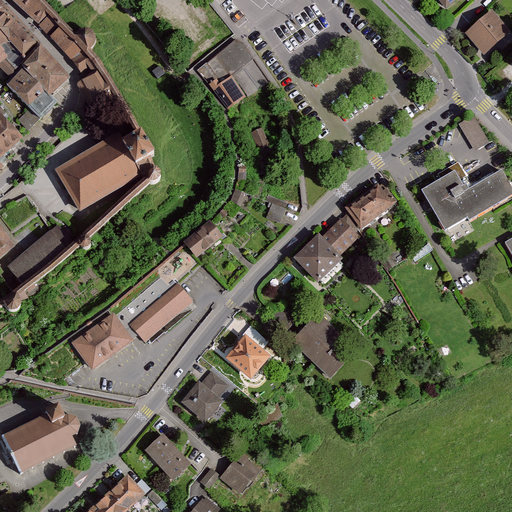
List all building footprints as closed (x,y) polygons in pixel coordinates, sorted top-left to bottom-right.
[(9,0),(9,1),(37,28),(53,13),(41,0),(9,0)] [(199,0),(150,0),(159,12),(196,60),(227,37),(199,0)] [(438,0),(448,12),(463,0),(438,0)] [(0,35),(9,45),(24,60),(39,45),(0,4),(0,35)] [(511,34),(511,32),(494,12),(467,35),(486,57),(511,34)] [(53,13),(37,28),(49,39),(64,25),(53,13)] [(49,39),(64,54),(79,40),(77,39),(64,25),(49,39)] [(77,39),(79,40),(64,54),(72,62),(92,51),(94,49),(97,44),(96,39),(93,36),(90,34),(84,34),(77,39)] [(9,45),(0,35),(0,50),(2,53),(9,45)] [(243,49),(238,44),(200,70),(228,110),(267,83),(243,49)] [(39,52),(23,72),(46,94),(50,99),(69,82),(39,52)] [(91,52),(72,62),(80,73),(89,68),(99,62),(91,52)] [(93,76),(77,85),(93,114),(119,97),(99,62),(89,68),(93,76)] [(23,72),(7,88),(30,110),(39,120),(42,122),(57,106),(50,99),(46,94),(23,72)] [(30,110),(18,121),(28,131),(39,120),(30,110)] [(475,117),(460,126),(477,152),(491,143),(475,117)] [(0,163),(23,142),(1,118),(0,119),(0,163)] [(252,134),(259,151),(267,147),(260,130),(252,134)] [(119,135),(55,174),(67,193),(80,215),(141,178),(147,175),(148,172),(150,171),(152,170),(150,163),(155,160),(141,136),(125,146),(119,135)] [(149,184),(152,185),(154,185),(157,185),(159,183),(160,182),(162,179),(162,177),(161,174),(160,172),(157,170),(155,170),(152,170),(150,171),(148,172),(147,175),(146,177),(146,180),(148,182),(149,184)] [(467,186),(460,173),(426,192),(450,236),(511,201),(511,181),(507,172),(474,190),(471,184),(467,186)] [(148,182),(146,180),(146,177),(147,175),(141,178),(142,180),(143,182),(74,245),(22,288),(0,302),(0,310),(3,309),(18,300),(28,294),(79,250),(78,245),(80,241),(85,239),(89,241),(152,185),(149,184),(148,182)] [(399,204),(382,184),(348,210),(365,231),(399,204)] [(288,204),(269,198),(266,207),(271,209),(267,220),(281,225),(288,204)] [(365,235),(346,217),(325,238),(322,235),(297,261),(323,286),(347,261),(344,257),(365,235)] [(227,238),(214,223),(189,245),(202,260),(227,238)] [(59,227),(8,270),(22,288),(74,245),(59,227)] [(0,230),(0,259),(14,249),(0,230)] [(91,246),(89,241),(85,239),(80,241),(78,245),(79,250),(85,252),(89,251),(91,246)] [(180,284),(131,323),(148,344),(197,305),(180,284)] [(18,300),(3,309),(7,314),(12,317),(17,315),(21,310),(21,305),(18,300)] [(362,351),(322,314),(294,343),(335,381),(362,351)] [(137,343),(118,316),(76,345),(96,373),(137,343)] [(229,361),(252,381),(272,357),(248,337),(229,361)] [(229,388),(212,374),(203,385),(200,383),(183,404),(208,424),(225,403),(220,399),(229,388)] [(78,439),(83,436),(87,428),(83,420),(73,417),(67,420),(61,408),(48,414),(50,419),(9,441),(28,477),(83,448),(78,439)] [(146,453),(176,484),(194,467),(163,436),(146,453)] [(263,474),(243,457),(223,482),(243,498),(263,474)] [(202,484),(210,490),(220,478),(212,471),(202,484)] [(92,511),(130,511),(146,497),(128,478),(92,511)] [(217,511),(219,510),(203,498),(192,511),(217,511)]
